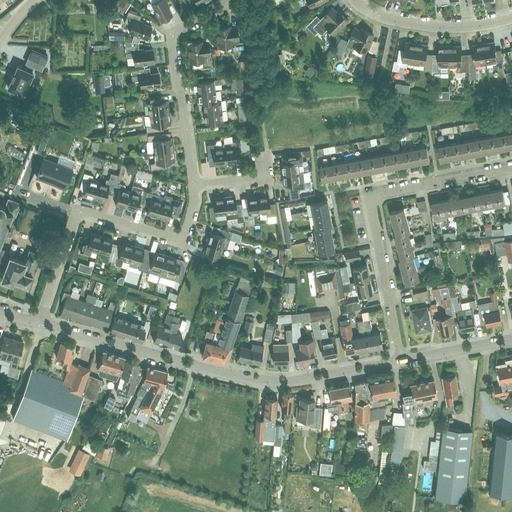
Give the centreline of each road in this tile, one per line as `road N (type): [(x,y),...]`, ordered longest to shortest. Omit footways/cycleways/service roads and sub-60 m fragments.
road 1 (tertiary): [(401,362),(286,385),(247,382),(37,325)]
road 2 (residential): [(401,362),(368,201),(511,170)]
road 3 (residential): [(37,325),(75,213),(181,242),(190,188)]
road 4 (residential): [(190,188),(172,35),(187,22),(228,14),(228,0)]
road 5 (residential): [(390,19),(462,28),(511,21)]
